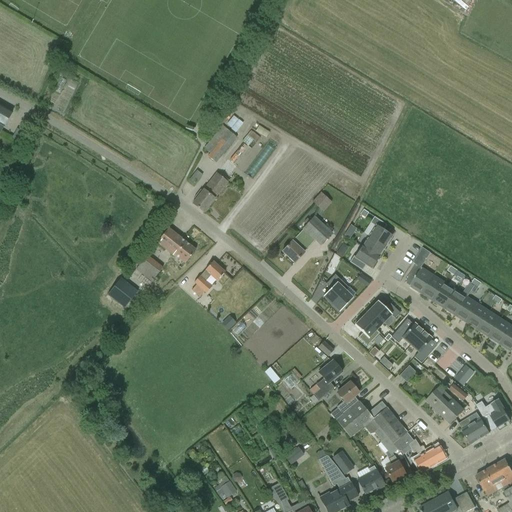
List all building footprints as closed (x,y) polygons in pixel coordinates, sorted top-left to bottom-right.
[(0,125),(4,128),(7,121),(12,113),(0,105),(0,125)] [(215,163),(222,156),(237,138),(222,126),(204,149),(210,154),(207,157),(215,163)] [(260,138),(251,131),(241,142),(251,149),(260,138)] [(241,164),(259,177),(282,146),(272,139),(268,144),(263,141),(252,155),(249,153),(241,164)] [(241,155),(246,147),(242,143),(229,161),(233,164),(240,154),(241,155)] [(3,164),(0,172),(8,174),(10,166),(3,164)] [(196,171),(188,181),(194,186),(202,175),(196,171)] [(203,213),(210,206),(228,183),(216,173),(202,192),(200,190),(194,198),(196,200),(192,204),(203,213)] [(331,203),(321,193),(312,202),(322,212),(331,203)] [(320,246),(327,239),(332,234),(314,217),(292,242),(288,245),(282,252),(294,264),(304,253),(298,248),(309,236),(320,246)] [(385,247),(392,236),(383,230),(386,225),(374,217),(370,223),(375,227),(369,237),(385,247)] [(359,236),(361,228),(356,227),(353,235),(359,236)] [(175,256),(185,264),(195,250),(168,229),(157,243),(174,257),(175,256)] [(347,231),(344,236),(349,239),(352,234),(347,231)] [(379,257),(385,247),(369,237),(362,247),(379,257)] [(343,250),(347,255),(354,250),(350,245),(343,250)] [(371,269),(379,257),(362,247),(361,246),(354,258),(353,257),(349,262),(362,270),(365,265),(371,269)] [(339,249),(336,254),(341,258),(344,252),(339,249)] [(421,268),(430,253),(423,249),(413,263),(416,265),(409,275),(415,279),(410,287),(411,287),(422,294),(433,276),(422,269),(422,268),(421,269),(421,268)] [(152,282),(162,268),(147,256),(136,270),(152,282)] [(212,262),(206,270),(194,283),(196,285),(191,291),(199,298),(204,292),(206,294),(211,287),(205,282),(211,276),(217,281),(218,280),(224,273),(212,262)] [(330,289),(323,297),(331,305),(344,291),(345,292),(348,288),(335,275),(325,285),(330,289)] [(433,301),(444,284),(433,276),(422,294),(433,301)] [(122,277),(110,293),(126,306),(139,290),(133,285),(132,287),(127,283),(128,281),(122,277)] [(478,289),(481,284),(478,281),(474,286),(472,291),(471,292),(474,294),(478,289)] [(444,309),(456,291),(444,284),(433,301),(444,309)] [(331,305),(339,313),(352,299),(345,292),(344,291),(331,305)] [(464,302),(467,298),(456,291),(444,309),(455,316),(464,302)] [(254,297),(247,303),(254,310),(260,305),(254,297)] [(455,316),(466,323),(478,305),(467,298),(464,302),(455,316)] [(378,302),(370,310),(383,323),(384,323),(391,316),(394,319),(399,314),(390,304),(385,309),(378,302)] [(489,312),(478,305),(466,323),(478,330),(489,312)] [(370,310),(362,318),(376,331),(384,323),(383,323),(370,310)] [(500,320),(489,312),(478,330),(489,338),(500,320)] [(362,318),(354,326),(362,333),(357,338),(367,347),(380,334),(376,331),(362,318)] [(511,327),(500,320),(489,338),(500,345),(511,327)] [(391,337),(391,338),(398,344),(402,339),(410,346),(423,331),(414,324),(413,325),(409,330),(402,325),(394,334),(391,337)] [(511,327),(500,345),(501,345),(511,352),(511,353),(511,352),(511,327)] [(410,346),(418,353),(414,358),(421,364),(432,351),(426,345),(430,340),(431,339),(423,331),(410,346)] [(322,343),(318,348),(321,351),(326,355),(328,357),(333,351),(330,349),(324,343),(323,342),(322,343)] [(395,349),(403,355),(407,349),(398,344),(395,349)] [(321,351),(318,355),(323,359),(326,355),(321,351)] [(384,358),(380,362),(384,366),(388,362),(384,358)] [(314,395),(319,401),(334,388),(329,383),(342,373),(332,361),(325,367),(318,373),(324,380),(310,391),(314,395)] [(388,362),(384,366),(388,370),(392,365),(388,362)] [(427,363),(423,367),(428,371),(432,367),(427,363)] [(408,366),(399,376),(406,383),(415,373),(408,366)] [(462,386),(474,373),(466,367),(455,380),(462,386)] [(335,421),(358,403),(354,397),(359,393),(350,382),(336,393),(343,402),(336,408),(337,409),(330,415),(335,421)] [(464,402),(468,397),(453,384),(449,389),(464,402)] [(464,411),(464,410),(445,392),(441,397),(436,392),(433,394),(426,401),(450,425),(464,411)] [(482,402),(476,406),(485,422),(491,418),(492,420),(498,429),(510,421),(505,413),(503,410),(498,401),(486,408),(482,402)] [(372,420),(386,409),(381,403),(368,413),(359,402),(358,403),(335,421),(349,439),(363,427),(366,425),(372,420)] [(386,409),(372,420),(392,445),(406,433),(386,408),(386,409)] [(118,409),(109,411),(110,419),(119,418),(118,409)] [(468,419),(459,425),(471,445),(481,439),(490,434),(485,425),(477,413),(476,414),(468,419)] [(229,419),(224,423),(228,428),(233,424),(229,419)] [(366,425),(363,427),(370,435),(373,434),(380,442),(379,443),(380,444),(390,456),(392,454),(396,451),(392,445),(372,420),(366,425)] [(407,446),(408,445),(414,440),(408,432),(406,433),(392,445),(396,451),(398,453),(407,446)] [(417,443),(414,440),(408,445),(414,453),(416,452),(418,456),(413,460),(421,474),(431,468),(429,464),(419,446),(417,443)] [(437,446),(426,452),(421,444),(419,446),(429,464),(431,468),(445,460),(437,446)] [(341,451),(331,458),(344,476),(354,469),(341,451)] [(358,496),(353,488),(351,483),(350,483),(325,454),(318,459),(334,485),(336,484),(339,490),(328,495),(327,493),(319,498),(321,502),(326,511),(337,511),(348,506),(347,503),(358,496)] [(390,466),(384,469),(391,483),(405,475),(400,467),(397,462),(394,457),(388,460),(390,466)] [(505,460),(491,468),(499,483),(500,482),(503,487),(511,482),(511,471),(510,468),(505,460)] [(204,465),(199,468),(204,475),(209,472),(204,465)] [(359,480),(357,481),(360,486),(365,495),(376,488),(377,491),(384,487),(380,478),(374,467),(368,470),(370,474),(359,480)] [(476,476),(481,485),(487,496),(496,491),(493,486),(499,483),(491,468),(476,476)] [(233,475),(232,479),(234,482),(238,483),(241,481),(242,478),(240,474),(236,474),(233,475)] [(226,498),(226,499),(237,492),(225,477),(216,483),(218,485),(213,489),(221,500),(226,498)] [(278,483),(268,489),(282,511),(289,511),(292,511),(309,511),(309,510),(304,501),(290,508),(286,501),(288,500),(278,483)] [(511,511),(511,488),(503,493),(509,503),(497,510),(498,511),(511,511)] [(453,511),(457,510),(453,502),(448,493),(420,508),(421,511),(453,511)] [(461,511),(467,511),(474,509),(466,493),(455,499),(461,511)] [(222,501),(225,506),(232,501),(229,497),(222,501)]
